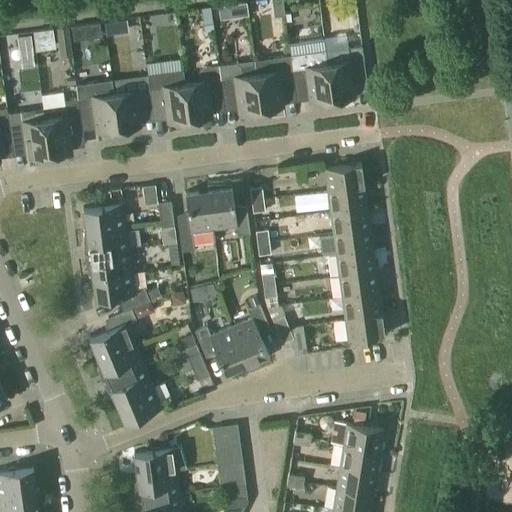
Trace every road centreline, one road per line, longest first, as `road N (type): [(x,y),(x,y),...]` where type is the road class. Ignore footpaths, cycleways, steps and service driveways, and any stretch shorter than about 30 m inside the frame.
road 1 (residential): [(0,187),(379,134)]
road 2 (residential): [(71,454),(262,382),(284,388),(397,375),(395,397)]
road 3 (residential): [(65,431),(0,272)]
